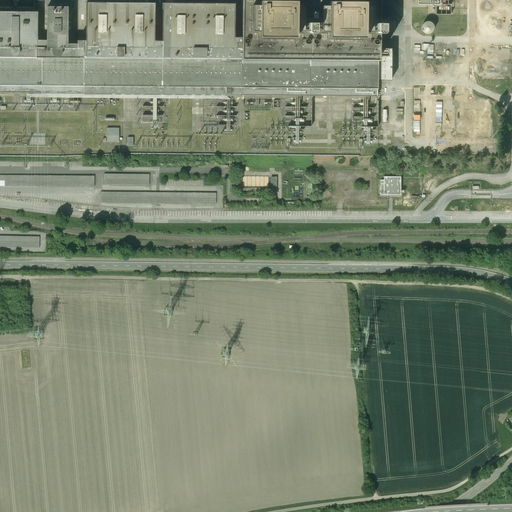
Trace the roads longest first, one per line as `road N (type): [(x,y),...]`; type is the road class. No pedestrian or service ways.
road 1 (track): [(511,299),(443,283),(0,278)]
road 2 (secondary): [(0,265),(462,271),(511,283)]
road 3 (track): [(279,511),(430,492)]
